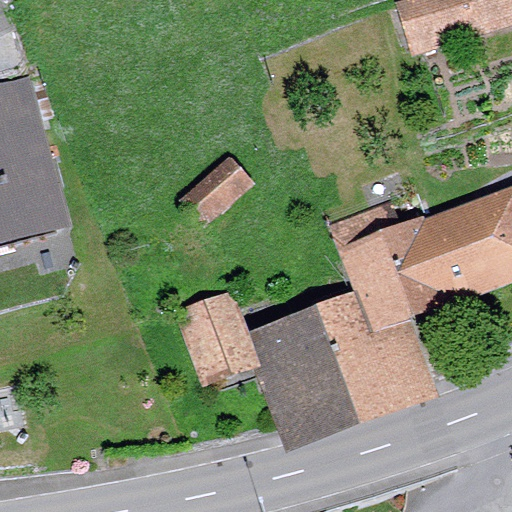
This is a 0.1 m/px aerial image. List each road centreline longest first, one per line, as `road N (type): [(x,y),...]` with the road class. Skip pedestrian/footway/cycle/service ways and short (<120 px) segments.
road 1 (primary): [(117,511),(272,478),(500,403)]
road 2 (residential): [(435,511),(491,468),(500,403)]
